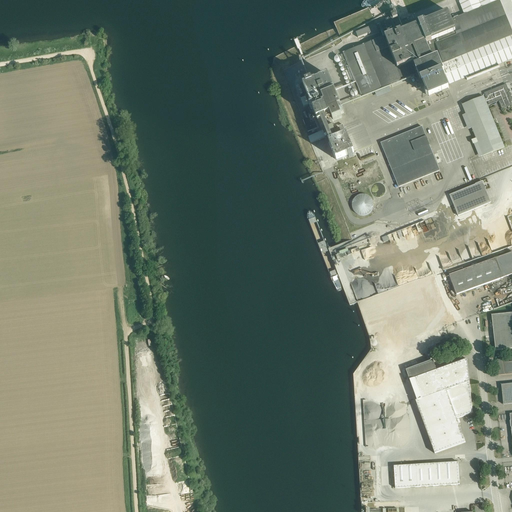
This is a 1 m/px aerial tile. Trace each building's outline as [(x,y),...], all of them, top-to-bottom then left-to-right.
[(428,97),(449,88),(440,65),(457,58),(461,66),(465,78),(511,59),(511,0),(463,0),(459,2),(464,14),(451,20),(447,12),(340,55),(354,90),(358,88),(361,96),(416,74),(418,80),(421,79),(428,97)] [(393,26),(390,19),(356,32),(358,38),(368,33),(369,34),(377,31),(378,32),(393,26)] [(309,77),(307,73),(299,76),(312,107),(308,109),(310,114),(308,115),(310,119),(304,121),(308,133),(316,129),(318,133),(322,131),(325,138),(328,136),(330,142),(329,142),(337,160),(355,153),(347,135),(334,140),(332,135),(337,133),(313,76),(309,77)] [(511,104),(511,99),(506,84),(496,89),(496,90),(484,94),(489,106),(499,102),(502,109),(511,104)] [(483,156),(504,147),(483,97),(462,106),(483,156)] [(500,116),(496,108),(491,110),(494,119),(500,116)] [(433,155),(422,127),(381,143),(399,187),(440,171),(437,164),(433,155)] [(335,165),(340,179),(361,172),(356,158),(335,165)] [(475,185),(450,196),(458,216),(491,203),(485,189),(482,181),(475,184),(475,185)] [(352,202),(352,205),(352,208),(353,211),(355,213),(357,214),(360,216),(363,216),(366,216),(368,214),(370,213),(372,211),(373,208),(374,205),(373,202),(372,200),(370,198),(368,196),(366,195),(363,194),(360,195),(357,196),(355,198),(353,200),(352,202)] [(511,252),(464,271),(463,268),(449,273),(457,295),(511,274),(511,252)] [(444,307),(433,276),(366,300),(373,319),(392,312),(395,321),(399,320),(410,316),(419,313),(421,316),(425,314),(444,307)] [(511,348),(511,313),(492,315),(496,350),(511,348)] [(432,354),(431,356),(432,358),(436,356),(436,355),(436,352),(437,352),(441,351),(441,350),(442,351),(447,349),(448,348),(450,347),(450,348),(456,345),(457,344),(456,342),(454,341),(449,343),(448,344),(447,345),(445,344),(440,346),(439,347),(438,348),(436,347),(431,349),(430,351),(432,354)] [(436,370),(410,379),(418,400),(416,401),(435,454),(465,442),(457,419),(470,414),(473,413),(469,382),(467,359),(436,370)] [(504,359),(497,360),(498,375),(506,375),(511,373),(511,361),(510,362),(510,361),(508,361),(508,362),(504,362),(504,359)] [(511,383),(501,385),(503,404),(511,403),(511,383)] [(460,485),(458,462),(394,466),(396,488),(460,485)]
